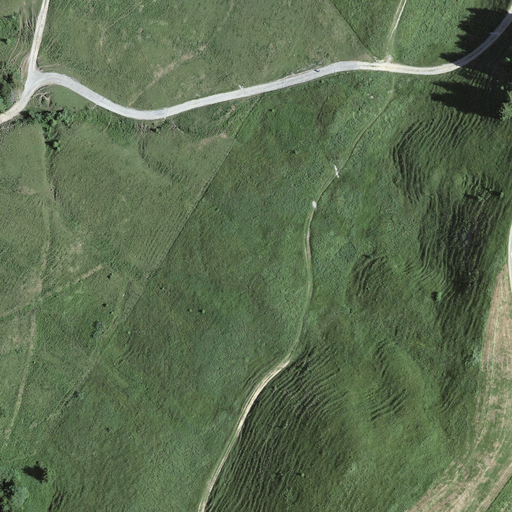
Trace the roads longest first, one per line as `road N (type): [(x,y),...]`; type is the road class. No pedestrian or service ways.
road 1 (track): [(45,0),(33,83),(52,78),(146,115),(337,67),(448,68),(481,49),(511,14)]
road 2 (track): [(403,0),(391,39),(390,96),(327,181),(308,222),(310,282),(297,345),(255,393),(200,511)]
